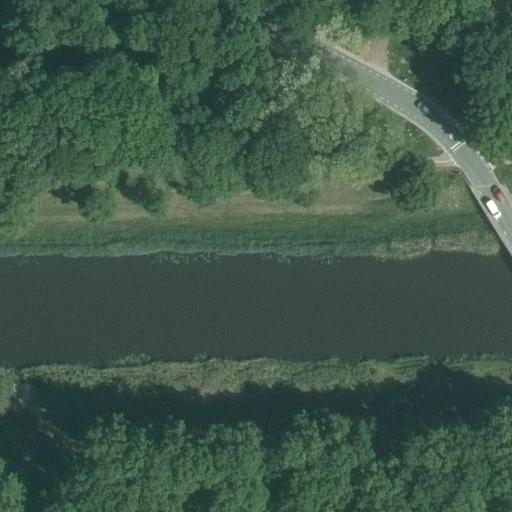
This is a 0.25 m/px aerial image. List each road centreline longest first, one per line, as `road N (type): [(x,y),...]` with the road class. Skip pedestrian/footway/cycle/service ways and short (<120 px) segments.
road 1 (track): [(511,460),(34,471)]
road 2 (secondary): [(511,227),(438,124),(219,0)]
